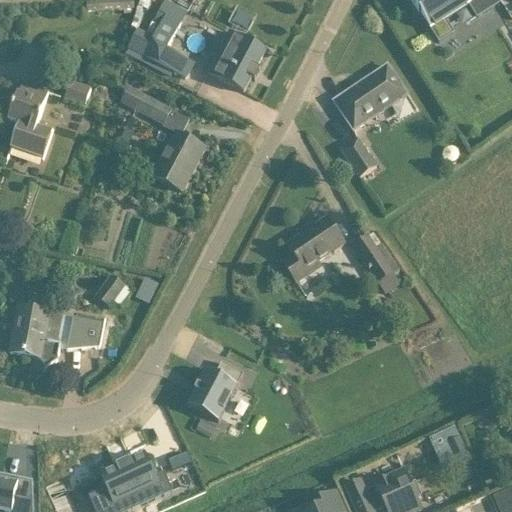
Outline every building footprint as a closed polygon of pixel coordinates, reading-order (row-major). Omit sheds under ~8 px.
[(511,6),(507,0),(415,0),(444,40),(445,39),(444,37),(456,29),(447,16),(470,0),(472,0),(481,12),(497,0),(506,0),(511,8),(511,6)] [(134,1),(101,3),(87,4),(87,14),(135,11),(134,1)] [(144,42),(136,56),(185,81),(193,66),(167,51),(181,24),(159,13),(156,20),(160,23),(150,45),(144,42)] [(266,53),(230,34),(208,76),(244,95),(266,53)] [(388,68),(335,104),(355,133),(408,97),(388,68)] [(70,85),(65,100),(87,107),(92,92),(70,85)] [(23,86),(20,96),(17,95),(9,121),(20,125),(12,148),(44,158),(43,162),(44,162),(54,133),(38,128),(49,95),(23,86)] [(129,90),(121,105),(165,128),(173,113),(129,90)] [(135,134),(126,130),(120,143),(128,148),(135,134)] [(152,178),(165,186),(183,195),(205,151),(188,142),(177,136),(152,178)] [(357,181),(360,179),(376,169),(357,141),(339,153),(357,181)] [(317,274),(314,271),(346,248),(339,238),(328,222),(315,230),(312,226),(299,235),(302,239),(288,249),(294,258),(283,265),(296,284),(298,287),(317,274)] [(401,272),(383,245),(380,247),(376,250),(369,239),(368,238),(366,239),(352,248),(379,287),(385,294),(397,285),(392,278),(401,272)] [(101,292),(115,303),(125,289),(111,278),(101,292)] [(137,298),(149,303),(156,287),(144,282),(137,298)] [(19,310),(10,355),(42,361),(48,370),(42,373),(43,375),(58,364),(60,352),(67,353),(73,322),(63,320),(63,319),(19,310)] [(74,320),(73,322),(67,353),(67,354),(100,351),(106,320),(105,320),(104,326),(74,320)] [(244,376),(222,365),(216,377),(207,372),(199,387),(198,387),(195,393),(196,393),(188,408),(219,424),(244,376)] [(202,421),(196,432),(211,440),(216,429),(202,421)] [(460,439),(447,445),(456,465),(469,459),(460,439)] [(107,492),(89,500),(94,511),(137,511),(174,496),(165,476),(155,481),(145,458),(131,464),(130,463),(129,464),(129,465),(119,470),(118,468),(116,469),(117,471),(101,478),(107,492)] [(386,511),(421,511),(416,499),(421,497),(415,484),(410,486),(404,473),(364,491),(361,484),(346,490),(356,511),(380,511),(386,510),(386,511)] [(16,500),(19,485),(0,481),(0,511),(33,511),(34,503),(32,503),(16,500)] [(511,505),(511,504),(507,492),(493,498),(499,511),(511,505)] [(343,511),(336,494),(310,506),(312,511),(343,511)]
